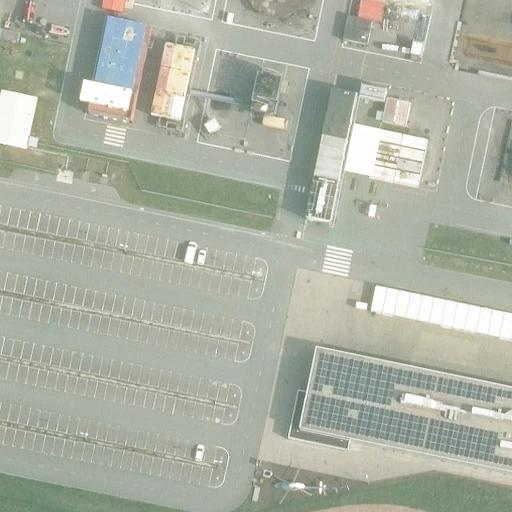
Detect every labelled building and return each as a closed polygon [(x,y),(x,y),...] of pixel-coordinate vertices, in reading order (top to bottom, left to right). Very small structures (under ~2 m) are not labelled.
[(363,43),(368,20),(384,23),(388,3),(374,0),(362,0),(359,17),(350,15),(345,39),(363,43)] [(151,25),(112,17),(93,112),(133,119),(151,25)] [(198,49),(168,42),(153,115),(182,122),(198,49)] [(280,108),(281,77),(260,76),(259,107),(280,108)] [(357,97),(332,92),(306,221),(330,226),(357,97)] [(0,149),(29,155),(40,103),(3,96),(0,109),(0,149)] [(511,313),(378,286),(372,312),(511,340),(511,313)] [(511,392),(318,353),(309,396),(300,394),(290,442),(348,454),(350,444),(511,477),(511,392)]
